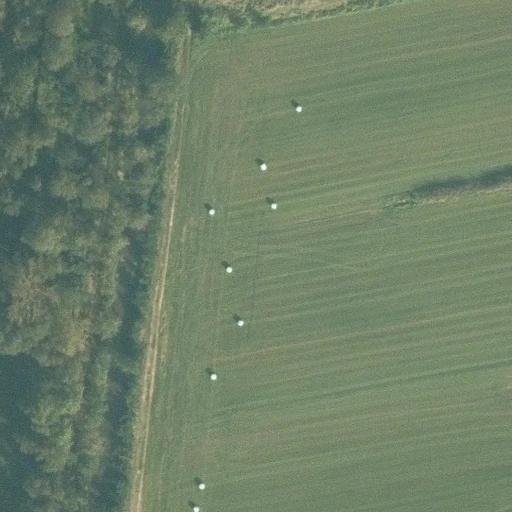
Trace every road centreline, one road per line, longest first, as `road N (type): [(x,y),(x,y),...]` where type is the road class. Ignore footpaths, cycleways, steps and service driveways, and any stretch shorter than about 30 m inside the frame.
road 1 (track): [(122,0),(60,511)]
road 2 (track): [(133,511),(190,0)]
